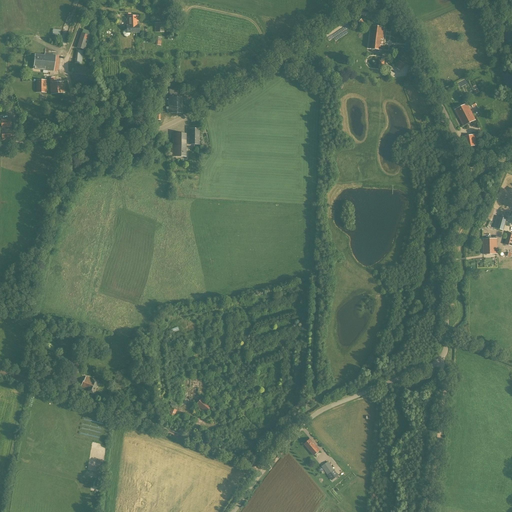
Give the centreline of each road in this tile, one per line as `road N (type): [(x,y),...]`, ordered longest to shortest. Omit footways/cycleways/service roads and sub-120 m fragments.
road 1 (unclassified): [(0,147),(150,137),(259,75),(346,0)]
road 2 (track): [(101,139),(102,10),(171,20),(191,4),(251,19),(272,64)]
road 3 (track): [(263,470),(0,371)]
road 4 (unclassified): [(233,511),(312,416),(433,366),(444,354)]
road 5 (unclassified): [(470,177),(433,87),(383,0)]
road 6 (unclassified): [(444,354),(449,265),(470,177)]
road 7 (unclassified): [(430,511),(444,354)]
